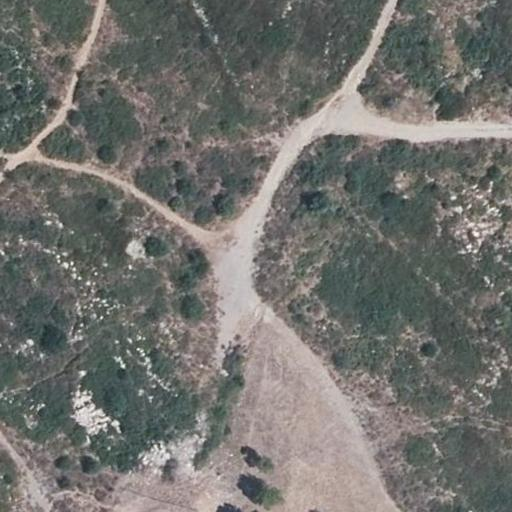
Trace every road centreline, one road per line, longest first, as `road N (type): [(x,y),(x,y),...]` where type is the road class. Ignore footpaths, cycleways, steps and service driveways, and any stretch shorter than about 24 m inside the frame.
road 1 (track): [(396,0),(323,128),(265,192),(235,283)]
road 2 (track): [(323,128),(511,131)]
